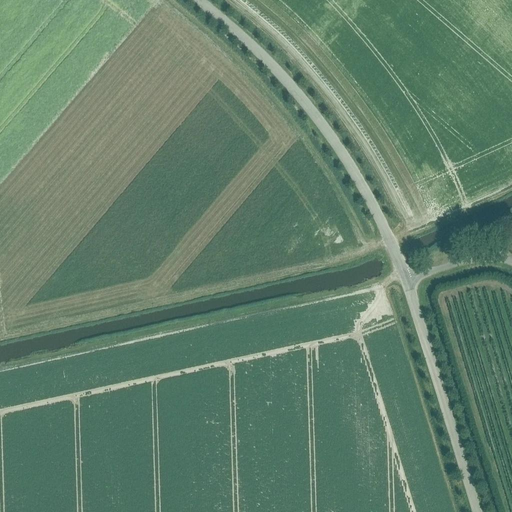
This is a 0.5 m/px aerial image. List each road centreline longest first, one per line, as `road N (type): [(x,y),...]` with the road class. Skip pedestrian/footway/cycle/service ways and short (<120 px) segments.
road 1 (tertiary): [(406,279),(343,152),(293,89),(196,0)]
road 2 (tertiary): [(476,511),(406,279)]
